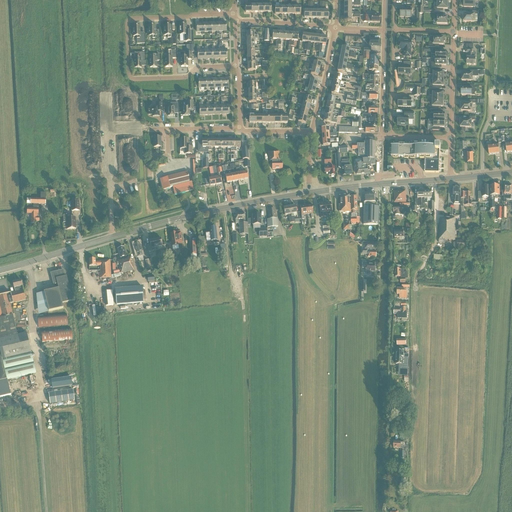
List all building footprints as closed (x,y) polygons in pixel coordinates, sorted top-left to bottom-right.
[(448,2),(438,2),(438,7),(435,6),(434,12),(442,12),(442,9),(448,9),(448,2)] [(412,9),(400,9),(400,17),(412,17),(412,9)] [(471,15),(463,14),(463,15),(463,18),(463,22),(474,22),(474,15),(478,15),(478,11),(471,11),(471,15)] [(437,20),(437,24),(447,24),(448,17),(442,17),(442,14),(434,14),(434,20),(437,20)] [(171,32),(171,25),(167,25),(164,26),(164,35),(168,35),(168,38),(172,38),(173,44),(176,44),(176,38),(174,38),(174,32),(171,32)] [(187,31),(186,25),(182,25),(179,25),(179,28),(178,28),(178,32),(180,32),(180,35),(183,35),(183,41),(191,41),(190,31),(187,31)] [(140,33),(140,26),(136,26),(133,27),(133,30),(132,30),(132,33),(133,33),(133,36),(137,36),(137,44),(145,44),(144,33),(140,33)] [(156,32),(155,26),(151,26),(148,26),(148,29),(147,29),(147,33),(149,33),(149,36),(152,36),(152,39),(159,38),(159,32),(156,32)] [(432,42),(431,42),(429,42),(429,48),(439,48),(439,45),(444,45),(444,42),(445,42),(445,38),(444,38),(432,38),(432,42)] [(399,41),(399,49),(404,49),(404,51),(404,56),(410,57),(411,49),(412,42),(399,41)] [(205,50),(200,50),(200,47),(197,47),(198,50),(197,50),(198,52),(194,52),(195,57),(198,57),(198,59),(205,59),(205,50)] [(436,59),(446,59),(447,53),(441,52),(441,49),(433,49),(433,55),(436,55),(436,59)] [(475,65),(475,58),(473,58),(474,49),(466,49),(466,53),(469,53),(469,58),(467,58),(466,65),(475,65)] [(176,58),(176,50),(168,50),(168,57),(165,57),(165,60),(164,60),(164,64),(165,64),(165,67),(168,67),(172,67),(172,58),(176,58)] [(144,53),(143,53),(134,53),(134,58),(134,61),(133,61),(133,65),(134,65),(134,68),(137,68),(141,68),(141,66),(146,66),(146,61),(145,61),(144,55),(144,53)] [(191,53),(184,53),(180,53),(180,57),(181,66),(184,66),(184,67),(188,66),(187,60),(192,60),(191,53)] [(149,58),(150,67),(153,67),(153,68),(157,68),(157,61),(160,61),(159,54),(153,55),(153,58),(149,58)] [(378,66),(379,56),(370,56),(370,66),(369,66),(369,70),(377,70),(377,66),(378,66)] [(446,66),(446,59),(436,59),(435,58),(435,63),(432,63),(431,68),(440,69),(440,65),(446,66)] [(340,59),(339,65),(352,67),(352,65),(346,64),(347,60),(340,59)] [(404,66),(399,66),(399,74),(410,75),(411,67),(412,62),(405,62),(405,65),(404,66)] [(319,70),(304,66),(304,68),(309,70),(312,70),(311,74),(318,76),(319,70)] [(432,79),(433,79),(444,79),(444,73),(438,72),(438,69),(429,69),(429,75),(432,75),(432,79)] [(468,71),(468,74),(462,74),(461,81),(472,81),(472,77),(478,77),(478,71),(468,71)] [(335,74),(333,81),(341,82),(349,84),(350,81),(344,80),(345,76),(335,74)] [(206,91),(206,88),(206,79),(198,79),(198,81),(195,81),(196,86),(199,86),(199,88),(199,91),(204,91),(206,91)] [(444,79),(433,79),(433,83),(430,83),(430,89),(438,89),(438,86),(444,86),(444,79)] [(333,81),(332,87),(340,88),(345,89),(346,86),(340,85),(341,82),(333,81)] [(314,94),(316,88),(303,84),(299,83),(299,86),(306,87),(306,88),(308,88),(307,92),(314,94)] [(467,88),(461,88),(461,95),(475,96),(475,86),(467,85),(467,88)] [(340,88),(332,87),(331,93),(338,95),(338,94),(344,95),(345,92),(339,91),(340,88)] [(432,96),(432,100),(443,100),(443,93),(439,93),(439,90),(430,90),(430,96),(432,96)] [(328,96),(327,103),(335,104),(334,104),(340,105),(341,102),(335,101),(336,98),(328,96)] [(312,99),(304,97),(303,100),(300,99),(299,102),(303,103),(310,105),(312,99)] [(402,100),(398,99),(398,107),(411,107),(414,107),(414,103),(411,103),(411,99),(402,99),(402,100)] [(443,100),(432,100),(432,106),(431,106),(431,110),(437,110),(437,107),(443,107),(443,100)] [(468,104),(461,104),(460,104),(460,108),(461,108),(461,111),(472,111),(472,104),(476,104),(476,101),(469,100),(468,104)] [(156,108),(152,108),(148,108),(149,115),(153,115),(153,117),(159,116),(159,112),(162,112),(162,109),(162,101),(156,102),(156,108)] [(183,116),(190,115),(189,109),(193,108),(193,101),(187,102),(187,106),(183,107),(183,116)] [(128,107),(124,107),(125,118),(131,117),(131,110),(134,110),(133,103),(128,104),(128,107)] [(168,116),(175,116),(174,109),(178,109),(177,103),(171,103),(171,107),(168,107),(168,116)] [(339,111),(339,112),(339,109),(336,109),(337,108),(334,107),(334,104),(335,104),(327,103),(326,109),(335,111),(339,111)] [(121,104),(115,104),(115,111),(118,111),(119,118),(125,118),(124,107),(121,107),(121,104)] [(372,105),(372,108),(372,107),(365,107),(365,111),(368,111),(368,113),(372,113),(377,113),(377,108),(377,105),(372,105)] [(300,115),(307,117),(308,111),(301,109),(300,113),(297,112),(297,114),(300,115)] [(326,109),(325,115),(334,117),(335,117),(336,114),(334,114),(335,111),(326,109)] [(430,113),(430,120),(445,121),(445,114),(439,114),(439,111),(431,110),(431,113),(430,113)] [(256,115),(256,111),(253,111),(253,115),(246,115),(246,121),(249,121),(249,123),(256,123),(256,115)] [(405,117),(398,116),(398,125),(409,125),(409,120),(414,120),(414,112),(405,112),(405,117)] [(297,114),(294,114),(293,116),(293,117),(299,118),(298,121),(301,122),(305,123),(307,117),(300,115),(297,114)] [(377,126),(377,116),(372,116),(372,119),(371,119),(371,116),(370,116),(370,114),(362,114),(362,120),(369,120),(369,123),(371,123),(371,126),(377,126)] [(334,117),(325,115),(324,121),(331,123),(331,122),(337,123),(337,120),(334,120),(334,117)] [(362,127),(362,121),(362,118),(359,117),(358,129),(365,129),(365,133),(369,133),(369,132),(375,132),(375,128),(365,128),(365,127),(362,127)] [(468,120),(460,120),(460,121),(460,124),(460,127),(462,127),(462,131),(465,131),(465,128),(471,128),(471,121),(475,121),(475,117),(468,117),(468,120)] [(444,127),(445,121),(430,120),(428,120),(428,130),(438,130),(438,127),(444,127)] [(95,128),(87,129),(87,139),(98,138),(98,132),(95,132),(95,128)] [(161,144),(161,137),(153,137),(154,147),(161,147),(161,151),(165,151),(164,144),(161,144)] [(87,145),(84,145),(85,149),(96,148),(96,144),(99,144),(98,138),(87,139),(87,145)] [(119,146),(116,146),(116,155),(120,155),(120,151),(126,150),(126,138),(119,139),(119,146)] [(133,138),(126,138),(126,150),(133,150),(133,153),(138,153),(138,146),(133,146),(133,138)] [(362,156),(362,163),(363,163),(363,164),(364,174),(369,173),(369,167),(371,167),(371,165),(375,165),(376,157),(374,157),(374,154),(376,154),(376,142),(374,142),(374,138),(365,138),(365,142),(357,142),(357,145),(352,145),(352,149),(358,149),(358,156),(362,156)] [(188,139),(180,139),(180,149),(185,149),(185,154),(192,154),(192,147),(188,147),(188,139)] [(208,152),(208,151),(208,140),(202,140),(202,142),(198,142),(198,150),(202,150),(202,152),(208,152)] [(435,147),(392,146),(392,156),(425,157),(425,166),(424,166),(425,166),(425,171),(424,171),(425,171),(425,172),(439,173),(439,172),(440,172),(439,172),(439,167),(440,167),(440,166),(439,166),(440,149),(440,144),(435,144),(435,147)] [(272,169),(282,169),(282,162),(279,162),(279,151),(268,152),(268,161),(272,161),(272,169)] [(330,158),(324,158),(324,164),(325,164),(325,168),(325,173),(330,173),(330,176),(335,175),(334,167),(332,167),(332,168),(330,168),(330,164),(331,164),(330,158)] [(349,162),(348,162),(348,160),(341,160),(342,163),(341,163),(342,175),(351,175),(351,166),(349,166),(349,162)] [(363,163),(362,163),(356,163),(356,174),(364,174),(363,164),(363,163)] [(227,183),(232,181),(230,166),(226,167),(226,165),(222,166),(223,171),(227,170),(228,175),(225,176),(227,183)] [(237,173),(238,180),(248,179),(247,172),(240,173),(238,165),(235,165),(237,173)] [(213,170),(212,166),(209,167),(210,173),(211,173),(212,178),(208,179),(209,179),(205,180),(206,185),(210,184),(210,186),(216,185),(213,170)] [(213,170),(216,185),(222,184),(220,176),(218,177),(216,166),(212,166),(213,170)] [(232,181),(238,180),(237,173),(234,174),(233,169),(233,166),(230,166),(232,181)] [(174,195),(193,190),(192,182),(190,183),(188,177),(189,176),(188,172),(167,177),(160,179),(162,190),(173,187),(174,195)] [(499,196),(499,185),(491,185),(491,202),(495,202),(495,199),(499,199),(499,196)] [(511,185),(504,185),(504,191),(502,191),(502,196),(504,196),(504,199),(511,200),(511,185)] [(489,186),(482,186),(482,192),(478,192),(479,199),(482,199),(482,197),(489,197),(489,186)] [(461,187),(452,187),(452,197),(454,197),(454,204),(460,205),(460,197),(461,187)] [(416,206),(417,206),(422,206),(422,209),(425,209),(424,203),(424,191),(417,192),(418,199),(416,200),(416,206)] [(395,195),(395,200),(395,202),(405,202),(405,192),(396,192),(396,195),(395,195)] [(472,205),(472,200),(472,199),(470,199),(470,192),(461,192),(461,198),(465,198),(465,205),(472,205)] [(45,204),(45,199),(45,193),(40,193),(40,199),(30,199),(27,199),(26,204),(33,204),(33,207),(38,207),(38,204),(45,204)] [(375,202),(375,194),(364,195),(364,202),(364,206),(363,224),(378,225),(378,207),(374,207),(374,202),(375,202)] [(351,210),(351,204),(349,204),(349,195),(340,196),(340,205),(339,205),(339,212),(342,212),(342,213),(351,213),(351,210)] [(79,201),(71,202),(71,211),(79,210),(79,201)] [(295,206),(289,207),(292,222),(294,222),(294,223),(300,222),(299,218),(294,219),(293,214),(297,213),(295,206)] [(292,222),(289,207),(283,208),(285,215),(288,214),(290,223),(292,222)] [(38,209),(27,209),(27,214),(31,214),(31,223),(36,223),(36,221),(39,221),(39,218),(37,218),(37,214),(38,214),(38,209)] [(276,218),(275,209),(268,210),(269,219),(267,219),(268,238),(273,237),(272,227),(278,227),(277,218),(276,218)] [(245,220),(245,213),(235,214),(235,220),(236,224),(238,223),(238,225),(240,225),(240,234),(248,234),(247,223),(245,223),(245,220)] [(253,215),(253,225),(261,224),(261,214),(253,215)] [(356,217),(356,214),(351,214),(351,222),(352,222),(352,224),(360,224),(360,217),(356,217)] [(76,229),(75,218),(66,218),(67,229),(76,229)] [(455,240),(456,219),(440,218),(440,225),(439,225),(439,240),(455,240)] [(267,237),(267,229),(259,229),(259,237),(267,237)] [(176,233),(170,233),(172,243),(170,244),(170,246),(178,245),(182,244),(181,232),(176,233)] [(162,245),(161,238),(149,240),(150,244),(147,245),(149,252),(155,250),(154,247),(162,245)] [(466,241),(457,240),(457,248),(466,249),(466,241)] [(142,255),(139,243),(134,244),(138,256),(142,255)] [(126,256),(124,247),(118,249),(120,258),(121,260),(118,260),(119,267),(121,274),(134,270),(133,267),(132,267),(131,261),(130,258),(127,259),(126,256)] [(95,262),(95,259),(89,259),(89,266),(99,265),(100,278),(111,277),(110,260),(99,261),(99,262),(95,262)] [(374,272),(375,265),(366,265),(366,262),(362,262),(362,268),(365,269),(365,271),(366,271),(366,274),(370,275),(371,272),(374,272)] [(404,269),(395,269),(395,277),(401,277),(401,279),(400,279),(400,283),(405,283),(405,279),(408,279),(408,272),(404,272),(404,269)] [(65,277),(63,270),(50,273),(53,285),(57,284),(58,289),(43,292),(43,293),(44,293),(48,312),(63,308),(62,303),(72,301),(66,276),(65,277)] [(0,295),(0,397),(11,395),(2,360),(31,353),(26,333),(17,335),(10,304),(25,300),(23,290),(21,280),(13,282),(15,292),(0,295)] [(142,287),(115,289),(116,305),(143,302),(142,287)] [(404,289),(397,289),(397,295),(400,295),(400,298),(407,298),(407,292),(404,292),(404,289)] [(405,313),(405,307),(402,307),(402,309),(394,309),(394,314),(398,314),(398,318),(407,319),(407,313),(405,313)] [(38,327),(68,325),(67,314),(37,317),(38,327)] [(42,342),(72,340),(71,329),(41,332),(42,342)] [(31,353),(2,360),(7,379),(36,372),(31,353)] [(408,358),(396,357),(396,364),(400,364),(400,366),(399,366),(399,370),(401,370),(401,373),(407,373),(408,361),(408,358)] [(71,378),(51,381),(52,389),(72,386),(71,378)] [(74,400),(73,390),(48,393),(50,404),(74,400)] [(405,485),(406,479),(404,479),(404,476),(402,476),(402,472),(393,471),(392,477),(400,477),(400,481),(399,481),(399,485),(405,485)]
